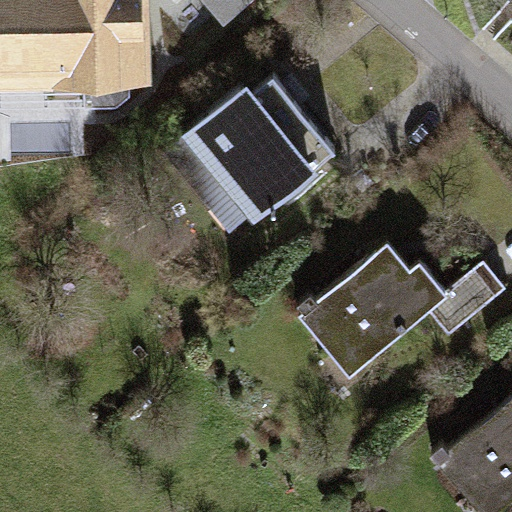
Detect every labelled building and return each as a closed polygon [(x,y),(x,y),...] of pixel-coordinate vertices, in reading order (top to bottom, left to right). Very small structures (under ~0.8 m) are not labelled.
[(148,0),(0,0),(0,95),(148,96),(148,0)] [(255,107),(176,159),(237,249),(316,197),(255,107)] [(453,219),(429,233),(451,270),(474,256),(453,219)] [(386,264),(294,335),(342,397),(428,330),(443,350),(500,305),(480,280),(441,310),(418,281),(406,290),(386,264)] [(511,511),(511,404),(430,470),(463,511),(511,511)]
